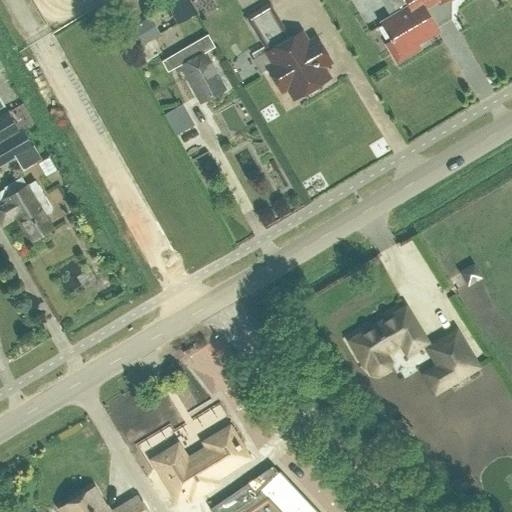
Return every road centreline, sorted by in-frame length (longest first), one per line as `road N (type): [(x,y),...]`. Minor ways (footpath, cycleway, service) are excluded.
road 1 (track): [(390,511),(179,288),(16,0)]
road 2 (tertiary): [(511,123),(0,428)]
